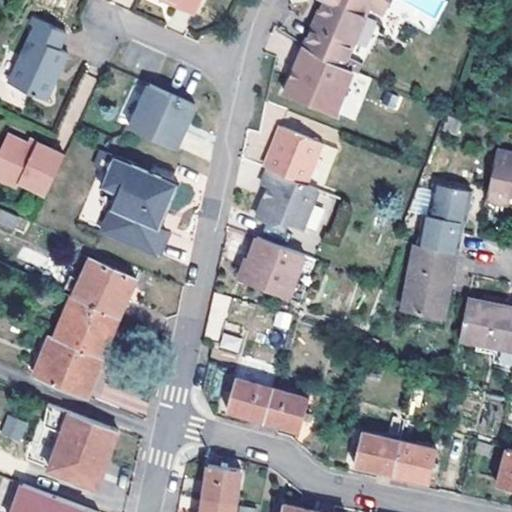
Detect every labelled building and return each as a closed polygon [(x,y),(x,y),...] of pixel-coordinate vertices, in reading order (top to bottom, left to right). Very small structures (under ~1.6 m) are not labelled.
[(162,0),(162,1),(177,9),(180,3),(172,0),(162,0)] [(177,9),(197,18),(206,0),(172,0),(180,3),(177,9)] [(320,23),(309,52),(302,49),(284,95),(336,116),(354,73),(358,64),(378,13),(392,19),(399,0),(316,0),(316,1),(320,3),(326,5),(320,22),(320,23)] [(309,52),(320,23),(320,22),(326,5),(320,3),(302,49),(309,52)] [(38,28),(41,20),(36,18),(32,25),(38,28)] [(38,28),(10,83),(46,101),(59,73),(70,52),(61,48),(69,34),(41,20),(38,28)] [(372,70),(358,64),(354,73),(368,79),(369,77),(372,70)] [(192,101),(146,81),(127,125),(173,145),(181,125),(177,123),(179,119),(181,114),(185,116),(192,101)] [(283,128),(267,167),(271,169),(308,184),(324,144),(283,128)] [(64,156),(37,143),(35,148),(27,144),(9,134),(0,151),(0,178),(16,186),(19,181),(45,195),(64,156)] [(35,148),(37,143),(30,139),(27,144),(35,148)] [(109,152),(97,147),(90,162),(102,168),(109,152)] [(511,151),(497,149),(487,198),(509,202),(511,193),(511,192),(511,151)] [(135,163),(109,152),(102,168),(96,183),(112,189),(96,227),(151,251),(161,227),(154,224),(147,221),(150,214),(154,207),(160,210),(173,180),(145,168),(135,163)] [(148,162),(138,157),(135,163),(145,168),(148,162)] [(281,229),(281,227),(283,223),(292,227),(304,232),(321,189),(308,184),(271,169),(264,187),(273,191),(271,197),(269,200),(266,199),(258,220),(281,229)] [(437,182),(430,213),(427,212),(418,240),(455,249),(462,221),(465,221),(473,190),(437,182)] [(19,215),(10,212),(0,207),(0,220),(14,227),(19,215)] [(150,214),(147,221),(154,224),(160,210),(154,207),(150,214)] [(161,227),(151,251),(155,252),(165,229),(161,227)] [(255,259),(248,281),(291,296),(306,253),(284,245),(257,235),(251,257),(255,259)] [(418,240),(413,239),(396,306),(431,314),(438,286),(440,279),(447,280),(455,249),(418,240)] [(240,278),(248,281),(255,259),(251,257),(248,256),(240,278)] [(74,297),(119,316),(135,277),(89,258),(81,279),(71,275),(64,292),(68,294),(74,297)] [(438,316),(447,280),(440,279),(438,286),(431,314),(438,316)] [(74,297),(68,294),(52,334),(57,337),(74,297)] [(57,337),(103,355),(119,316),(74,297),(57,337)] [(459,337),(511,348),(511,308),(489,305),(467,300),(459,337)] [(218,348),(237,353),(241,338),(222,333),(218,348)] [(35,375),(86,396),(103,355),(57,337),(52,334),(35,375)] [(264,417),(273,385),(235,376),(227,408),(264,417)] [(322,413),(336,417),(341,403),(348,386),(338,383),(333,398),(328,396),(322,413)] [(273,385),(264,417),(302,427),(309,394),(273,385)] [(119,429),(53,404),(44,424),(62,431),(48,467),(97,485),(119,429)] [(22,442),(30,423),(8,415),(0,433),(22,442)] [(405,420),(392,416),(388,435),(364,430),(356,462),(393,470),(400,439),(405,420)] [(431,479),(439,448),(400,439),(393,470),(431,479)] [(511,448),(507,447),(496,485),(511,489),(511,448)] [(209,463),(205,496),(237,501),(242,468),(209,463)] [(84,511),(87,507),(24,483),(12,511),(84,511)] [(205,496),(202,511),(236,511),(237,501),(205,496)]
